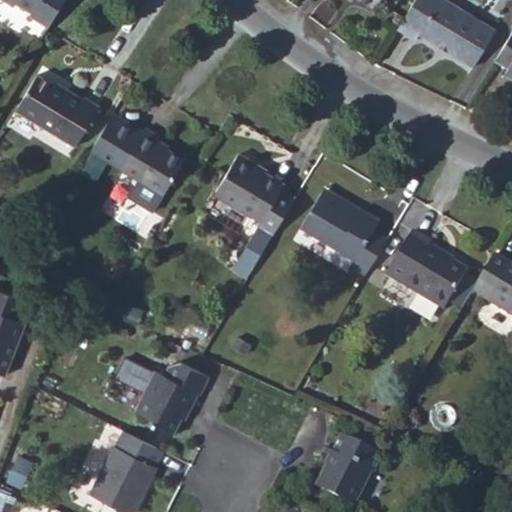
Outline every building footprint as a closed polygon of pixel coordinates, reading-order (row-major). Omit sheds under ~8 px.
[(37,7),(57,17),(66,0),(36,0),(40,2),(37,7)] [(503,20),(468,0),(416,0),(404,20),(423,31),(426,26),(480,58),(503,20)] [(511,37),(503,52),(511,57),(511,37)] [(70,90),(40,72),(18,110),(77,144),(102,103),(89,93),(87,96),(71,88),(70,90)] [(164,134),(150,125),(147,130),(114,110),(88,152),(164,198),(189,156),(161,140),(164,134)] [(255,271),(302,194),(289,186),(292,180),(264,164),(265,161),(245,150),(222,188),(269,217),(242,263),(255,271)] [(373,269),(395,233),(381,224),(387,215),(370,205),(368,209),(331,186),(310,222),(363,254),(359,261),(373,269)] [(438,235),(420,224),(394,269),(453,302),(456,296),(469,303),(480,285),(466,278),(472,268),(475,263),(435,240),(438,235)] [(511,253),(502,248),(486,276),(480,285),(511,304),(511,253)] [(486,276),(472,268),(466,278),(480,285),(486,276)] [(38,294),(0,279),(0,360),(14,366),(23,345),(19,343),(24,332),(27,333),(34,315),(31,313),(38,294)] [(155,385),(146,404),(163,412),(160,418),(181,429),(190,411),(194,413),(208,387),(210,388),(218,372),(192,358),(179,362),(176,368),(166,364),(166,366),(137,350),(126,370),(155,385)] [(162,461),(170,444),(135,426),(128,443),(124,441),(100,487),(140,509),(164,462),(162,461)] [(344,449),(341,453),(327,483),(361,501),(379,467),(383,469),(392,451),(352,431),(344,449)] [(330,448),(341,453),(344,449),(332,444),(330,448)] [(35,462),(16,453),(3,478),(22,488),(35,462)]
